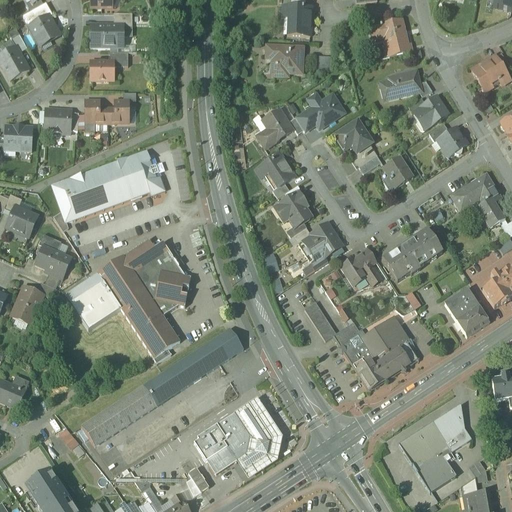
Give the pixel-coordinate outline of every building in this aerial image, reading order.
[(90,0),(91,10),(104,10),(104,8),(112,8),(111,0),(90,0)] [(305,0),(290,0),(290,9),(305,10),(305,0)] [(511,6),(511,0),(494,0),(494,1),(498,2),(496,10),(511,14),(511,6)] [(33,5),(32,2),(25,6),(29,15),(32,13),(43,7),(41,1),(33,5)] [(52,17),(46,5),(43,7),(32,13),(35,18),(36,18),(39,24),(49,18),(49,19),(52,17)] [(290,9),(283,9),(283,20),(291,21),(290,38),(310,39),(312,11),(305,10),(290,9)] [(130,16),(114,16),(114,28),(123,28),(123,31),(130,31),(130,16)] [(35,18),(26,23),(29,29),(39,24),(36,18),(35,18)] [(39,24),(29,29),(40,48),(59,37),(49,19),(49,18),(39,24)] [(402,22),(386,26),(386,28),(382,28),(382,27),(380,28),(380,29),(373,31),(376,42),(385,40),(389,60),(412,55),(411,46),(408,47),(402,22)] [(114,28),(91,28),(91,50),(119,50),(119,31),(123,31),(123,28),(114,28)] [(27,51),(19,38),(13,41),(21,54),(27,51)] [(15,49),(0,57),(0,67),(5,77),(6,77),(10,84),(29,73),(15,49)] [(303,50),(267,49),(267,61),(278,61),(278,68),(275,68),(274,79),(272,79),(288,80),(288,76),(302,77),(302,66),(299,66),(299,61),(302,61),(303,50)] [(128,56),(110,56),(110,64),(114,64),(114,69),(128,70),(128,56)] [(509,68),(502,56),(496,60),(503,71),(509,68)] [(331,60),(317,59),(316,74),(323,74),(324,72),(331,72),(331,60)] [(495,59),(471,73),(483,93),(491,88),(492,90),(500,85),(501,88),(510,82),(503,71),(496,60),(495,59)] [(110,64),(91,64),(91,84),(110,84),(110,75),(114,75),(114,69),(114,64),(110,64)] [(416,75),(389,82),(389,84),(381,86),(382,90),(385,90),(388,102),(419,95),(421,94),(419,87),(416,75)] [(432,94),(426,85),(419,87),(421,94),(419,95),(422,101),(432,94)] [(307,114),(319,132),(345,116),(333,97),(307,114)] [(448,118),(436,100),(425,107),(413,115),(413,116),(419,125),(427,120),(432,128),(448,118)] [(421,101),(408,110),(412,116),(413,116),(413,115),(425,107),(421,101)] [(99,104),(85,104),(85,126),(99,126),(99,112),(99,104)] [(129,104),(115,104),(115,112),(115,126),(116,126),(129,126),(129,104)] [(300,118),(294,109),(289,112),(295,121),(300,118)] [(66,113),(51,112),(51,114),(45,113),(44,133),(52,134),(52,136),(62,137),(63,134),(70,135),(70,134),(71,116),(71,115),(66,115),(66,113)] [(108,112),(99,112),(99,126),(99,127),(108,127),(108,112)] [(279,113),(262,124),(265,123),(270,131),(257,140),(265,153),(279,144),(279,143),(286,139),(293,135),(288,127),(288,126),(279,113)] [(79,116),(71,116),(70,134),(78,134),(79,116)] [(511,118),(501,125),(509,138),(511,135),(511,118)] [(295,121),(288,126),(288,127),(293,135),(295,134),(297,138),(303,134),(295,121)] [(359,124),(335,139),(349,161),(370,147),(372,146),(359,124)] [(35,128),(6,126),(4,151),(33,153),(35,128)] [(444,127),(429,137),(435,146),(438,144),(437,143),(449,135),(444,127)] [(449,135),(437,143),(438,144),(442,151),(442,154),(445,159),(448,160),(454,156),(455,157),(458,158),(461,156),(462,153),(461,151),(467,147),(456,131),(449,135)] [(359,171),(376,159),(378,158),(370,147),(349,161),(357,172),(359,171)] [(109,168),(108,168),(107,168),(108,169),(99,172),(99,171),(98,172),(90,175),(89,175),(81,178),(80,178),(79,178),(79,179),(71,182),(71,181),(70,182),(62,185),(61,185),(61,186),(51,189),(65,227),(74,223),(75,224),(76,223),(84,220),(85,220),(85,219),(93,216),(93,217),(94,217),(94,216),(102,213),(103,214),(104,213),(112,210),(113,210),(113,209),(121,206),(121,207),(122,206),(131,203),(132,203),(132,202),(140,199),(140,200),(141,199),(149,196),(149,197),(151,196),(150,196),(160,192),(154,177),(158,176),(155,168),(152,170),(146,155),(137,158),(135,158),(136,158),(127,161),(126,161),(126,162),(118,165),(118,164),(117,165),(109,168)] [(285,166),(282,161),(283,160),(280,157),(255,174),(261,182),(268,178),(277,192),(277,193),(285,188),(296,181),(286,166),(285,166)] [(376,159),(359,171),(363,178),(381,166),(376,159)] [(399,160),(383,171),(391,183),(385,187),(384,185),(383,186),(390,196),(404,186),(412,180),(412,181),(413,180),(399,160)] [(492,202),(495,207),(502,203),(486,178),(451,199),(461,214),(482,201),(485,206),(492,202)] [(285,188),(277,193),(277,192),(273,195),(277,202),(285,197),(289,195),(285,188)] [(289,195),(285,197),(287,201),(288,203),(291,208),(299,202),(304,199),(298,189),(289,195)] [(8,202),(0,198),(0,215),(2,216),(8,202)] [(8,202),(2,216),(11,220),(15,210),(18,211),(22,203),(10,198),(8,202)] [(299,202),(291,208),(288,203),(276,210),(286,225),(289,223),(294,231),(303,226),(311,220),(305,211),(308,208),(308,207),(306,208),(304,204),(301,206),(299,202)] [(492,202),(485,206),(476,212),(479,211),(490,230),(498,225),(500,227),(505,223),(495,207),(492,202)] [(18,211),(15,210),(11,220),(6,231),(28,241),(38,219),(18,211)] [(439,215),(433,218),(436,224),(442,220),(439,215)] [(59,216),(54,219),(59,228),(64,225),(59,216)] [(511,224),(502,230),(509,241),(511,239),(511,224)] [(303,226),(294,231),(298,236),(306,231),(303,226)] [(311,237),(310,238),(311,239),(303,244),(316,264),(324,259),(325,260),(342,249),(327,226),(311,237)] [(298,236),(293,240),(298,248),(303,244),(311,239),(310,238),(311,237),(306,231),(298,236)] [(423,234),(382,261),(397,285),(410,277),(411,278),(420,273),(419,271),(443,255),(427,232),(426,232),(427,234),(424,236),(423,234)] [(61,246),(43,238),(38,248),(45,251),(42,258),(39,257),(35,267),(50,274),(49,277),(60,282),(62,283),(72,262),(57,256),(61,246)] [(149,243),(97,276),(97,277),(121,313),(157,368),(158,367),(157,367),(170,358),(171,359),(172,358),(171,357),(168,353),(180,345),(163,319),(178,309),(185,310),(191,281),(185,279),(162,246),(154,251),(149,243)] [(368,253),(361,257),(341,270),(354,289),(367,280),(370,285),(379,280),(381,283),(371,268),(376,265),(368,253)] [(262,259),(267,276),(279,272),(274,255),(262,259)] [(511,270),(510,272),(509,270),(498,278),(501,284),(511,299),(511,298),(511,297),(511,270)] [(335,283),(340,279),(336,273),(331,277),(335,283)] [(60,282),(49,277),(45,287),(55,291),(56,292),(60,282)] [(97,277),(65,298),(88,334),(121,313),(97,277)] [(274,296),(283,293),(279,280),(269,283),(274,296)] [(494,284),(488,288),(488,289),(482,293),(494,311),(501,307),(502,309),(510,304),(509,303),(511,300),(511,299),(501,284),(497,287),(494,284)] [(45,287),(41,285),(38,295),(44,297),(43,298),(51,301),(55,291),(45,287)] [(38,295),(25,289),(11,320),(28,327),(32,318),(34,319),(43,298),(44,297),(38,295)] [(332,291),(326,295),(331,301),(336,298),(332,291)] [(490,326),(467,293),(445,308),(467,341),(490,326)] [(405,298),(415,312),(421,308),(411,294),(405,298)] [(353,325),(336,337),(315,305),(304,312),(325,345),(334,339),(341,350),(361,337),(353,325)] [(350,322),(345,312),(340,316),(345,325),(350,322)] [(393,320),(364,339),(361,337),(341,350),(338,351),(338,355),(342,357),(344,355),(354,348),(366,367),(371,363),(384,384),(400,373),(401,375),(405,376),(405,373),(404,371),(417,362),(406,345),(408,344),(393,320)] [(230,332),(168,373),(181,393),(219,368),(243,352),(230,332)] [(366,367),(354,348),(344,355),(356,373),(366,367)] [(366,367),(356,373),(369,394),(384,384),(371,363),(366,367)] [(168,373),(81,429),(94,450),(181,393),(168,373)] [(508,376),(501,377),(501,380),(500,381),(492,382),(497,414),(504,413),(502,403),(509,402),(510,412),(511,411),(511,379),(509,380),(509,379),(508,379),(508,376)] [(1,383),(0,383),(0,404),(18,412),(30,385),(19,380),(15,389),(1,383)] [(479,391),(470,392),(471,406),(480,406),(479,391)] [(245,460),(237,464),(249,482),(278,463),(283,440),(258,403),(235,416),(246,432),(251,442),(251,448),(250,453),(245,460)] [(461,408),(398,448),(412,468),(417,475),(416,475),(430,497),(456,480),(447,465),(451,462),(448,458),(471,443),(465,432),(461,408)] [(214,430),(237,464),(245,460),(250,453),(251,448),(251,442),(246,432),(235,416),(228,420),(214,430)] [(199,443),(194,445),(216,477),(237,464),(214,430),(198,440),(199,443)] [(67,431),(58,438),(70,453),(79,446),(67,431)] [(479,464),(469,471),(476,480),(486,474),(479,464)] [(209,491),(196,472),(188,477),(191,482),(201,496),(209,491)] [(75,511),(50,474),(25,491),(38,511),(75,511)] [(475,481),(460,491),(462,500),(467,499),(478,497),(475,481)] [(201,496),(191,482),(186,485),(194,501),(201,496)] [(147,493),(142,486),(135,486),(142,496),(147,493)] [(163,511),(150,491),(147,493),(142,496),(149,505),(152,511),(163,511)] [(478,497),(467,499),(462,500),(464,511),(490,511),(489,504),(490,504),(489,495),(478,497)] [(179,497),(171,503),(176,510),(183,506),(186,505),(180,496),(179,497)]
